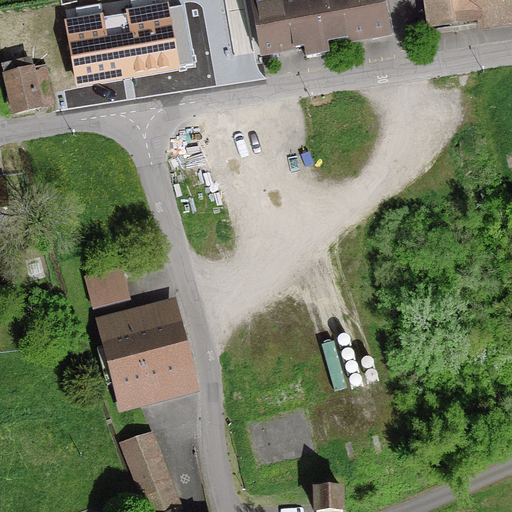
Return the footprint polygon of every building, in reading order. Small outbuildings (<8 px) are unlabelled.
[(23,0),(28,28),(41,26),(44,42),(68,37),(78,91),(174,75),(162,8),(143,11),(108,17),(105,0),(23,0)] [(105,0),(108,17),(143,11),(140,0),(105,0)] [(222,0),(229,41),(257,36),(250,0),(222,0)] [(250,0),(257,36),(262,60),(388,38),(381,0),(250,0)] [(511,0),(424,0),(428,28),(478,21),(479,31),(511,25),(511,0)] [(1,68),(12,115),(51,106),(42,67),(29,70),(27,61),(1,68)] [(102,338),(117,393),(188,375),(173,320),(102,338)] [(170,511),(150,459),(157,456),(149,435),(119,445),(145,511),(170,511)] [(314,511),(313,511),(340,511),(339,511),(339,492),(340,492),(339,488),(335,488),(336,489),(316,489),(316,488),(312,488),(312,492),(313,492),(314,511)]
